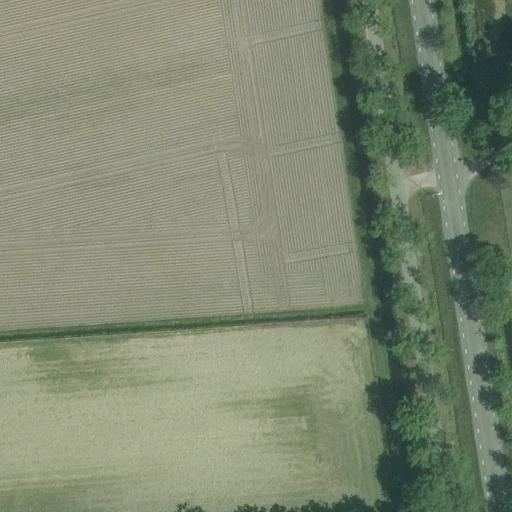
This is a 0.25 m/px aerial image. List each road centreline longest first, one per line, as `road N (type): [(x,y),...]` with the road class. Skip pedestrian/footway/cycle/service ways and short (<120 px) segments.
road 1 (secondary): [(499,511),(447,176)]
road 2 (unclassified): [(446,511),(396,183)]
road 3 (unclassified): [(396,183),(368,0)]
road 4 (secondary): [(447,176),(420,0)]
